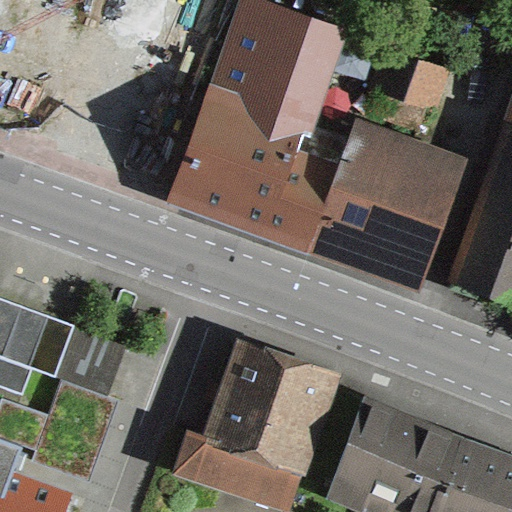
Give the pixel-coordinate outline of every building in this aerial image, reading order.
[(0,0),(0,124),(19,131),(60,0),(0,0)] [(332,69),(339,64),(350,36),(252,0),(249,0),(215,91),(304,124),(326,66),(332,69)] [(440,67),(396,51),(382,89),(397,95),(390,114),(419,124),(440,67)] [(211,90),(174,188),(312,238),(317,226),(348,140),(304,124),(215,91),(211,90)] [(511,187),(511,104),(486,179),(511,187)] [(462,180),(348,140),(317,226),(428,268),(462,180)] [(511,187),(486,179),(451,276),(511,297),(511,187)] [(76,325),(0,295),(0,353),(34,367),(57,375),(76,325)] [(127,344),(76,325),(57,375),(108,394),(127,344)] [(337,369),(242,338),(211,434),(191,428),(179,466),(293,503),(337,369)] [(34,367),(0,353),(0,383),(24,393),(34,367)] [(433,511),(460,440),(363,401),(333,479),(415,511),(433,511)] [(0,511),(61,511),(68,494),(12,474),(23,443),(0,435),(0,511)] [(511,511),(511,458),(460,440),(433,511),(511,511)]
